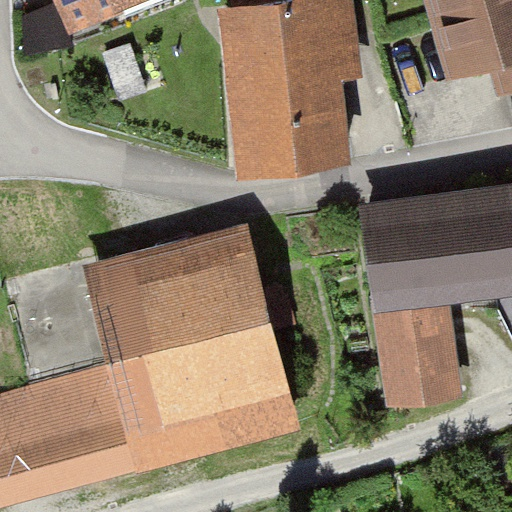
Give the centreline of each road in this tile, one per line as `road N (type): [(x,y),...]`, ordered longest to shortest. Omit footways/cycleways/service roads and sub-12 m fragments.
road 1 (residential): [(511,150),(222,205),(1,153)]
road 2 (residential): [(155,511),(511,416)]
